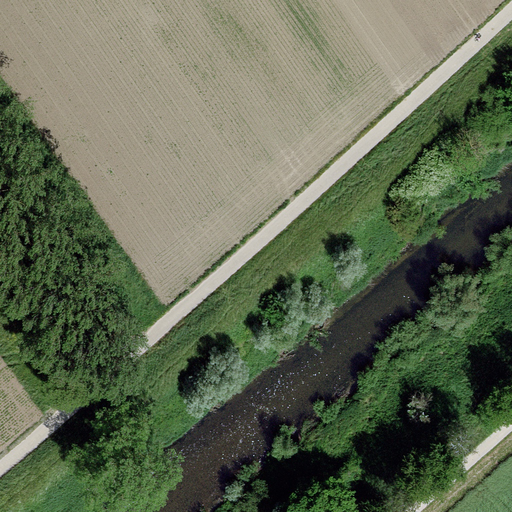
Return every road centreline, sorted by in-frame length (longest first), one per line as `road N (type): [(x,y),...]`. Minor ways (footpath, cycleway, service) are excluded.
road 1 (track): [(0,450),(500,0)]
road 2 (track): [(511,424),(408,511)]
